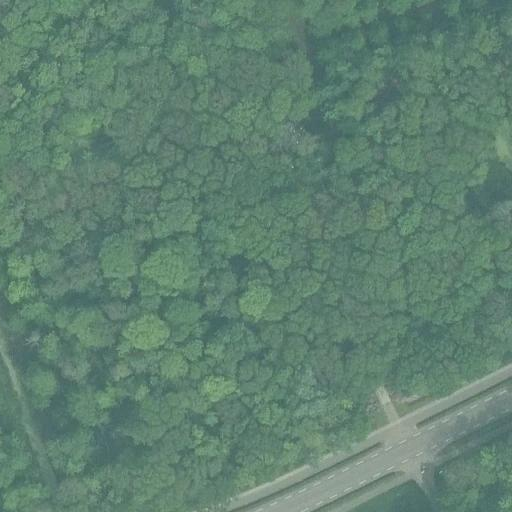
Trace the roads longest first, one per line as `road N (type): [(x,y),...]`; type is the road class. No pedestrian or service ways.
road 1 (track): [(407,449),(331,248),(306,196),(270,155),(229,128),(195,129),(159,138),(101,187),(68,199),(27,199),(0,174)]
road 2 (secondary): [(277,511),(511,397)]
